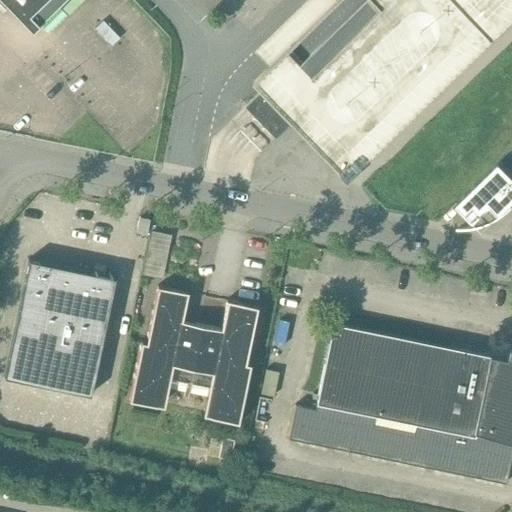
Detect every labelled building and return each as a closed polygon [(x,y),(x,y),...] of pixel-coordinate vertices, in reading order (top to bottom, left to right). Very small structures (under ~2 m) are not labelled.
[(11,0),(28,17),(38,26),(48,16),(64,0),(11,0)] [(350,178),(511,19),(511,0),(339,0),(256,81),(263,89),(246,105),(262,122),(277,137),(294,120),(350,178)] [(457,202),(466,210),(473,218),(474,218),(475,223),(474,223),(475,224),(480,223),(486,221),(491,219),(496,217),(500,214),(505,211),(509,207),(511,204),(511,202),(510,201),(511,199),(511,172),(500,160),(457,202)] [(139,218),(136,233),(146,235),(149,220),(139,218)] [(188,229),(176,226),(169,255),(181,258),(188,229)] [(188,229),(181,258),(194,261),(200,232),(188,229)] [(47,264),(24,380),(108,397),(132,282),(109,277),(47,264)] [(145,342),(141,341),(128,400),(156,405),(159,406),(164,377),(213,387),(207,416),(210,416),(210,417),(237,422),(249,363),(245,362),(256,306),(226,300),(226,301),(220,328),(195,323),(195,324),(181,321),(187,293),(187,292),(157,285),(145,342)] [(332,322),(314,408),(295,404),(288,437),(505,482),(511,449),(511,350),(509,349),(506,358),(332,322)]
